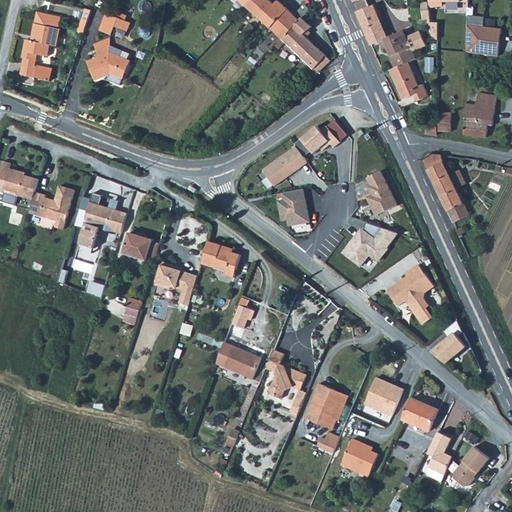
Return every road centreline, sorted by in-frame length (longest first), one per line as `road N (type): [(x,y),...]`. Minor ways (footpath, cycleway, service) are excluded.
road 1 (residential): [(511,442),(301,259)]
road 2 (secondary): [(400,145),(511,395)]
road 3 (tertiary): [(0,100),(157,163),(209,169)]
road 4 (tertiary): [(209,169),(321,98),(369,81)]
road 5 (residential): [(301,259),(217,193),(209,169)]
